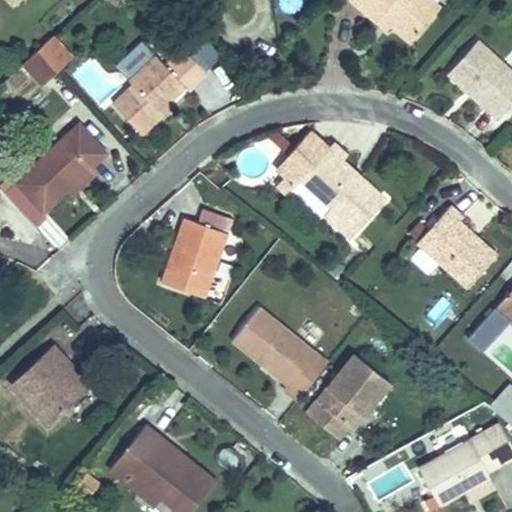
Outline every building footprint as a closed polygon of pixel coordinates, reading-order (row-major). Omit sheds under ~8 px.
[(13,0),(32,21),(55,0),(13,0)] [(365,0),(358,9),(387,34),(393,27),(421,52),(452,17),(432,0),(365,0)] [(393,27),(387,34),(398,44),(403,37),(393,27)] [(71,43),(57,56),(75,75),(89,62),(71,43)] [(151,86),(130,105),(162,139),(182,121),(176,115),(188,105),(205,90),(210,95),(231,76),(205,48),(183,68),(173,58),(147,82),(151,86)] [(137,71),(147,82),(173,58),(164,48),(137,71)] [(511,70),(490,51),(459,86),(477,102),(483,96),(506,117),(499,123),(511,134),(511,70)] [(57,56),(43,68),(61,87),(75,75),(57,56)] [(483,96),(477,102),(499,123),(506,117),(483,96)] [(192,113),(188,105),(176,115),(182,121),(192,113)] [(33,185),(61,215),(84,194),(110,171),(127,155),(99,125),(33,185)] [(305,192),(309,187),(344,216),(337,224),(364,248),(397,210),(352,172),(359,163),(344,150),(339,156),(320,139),(286,175),(295,184),(305,192)] [(110,171),(84,194),(90,200),(115,177),(110,171)] [(295,184),(285,195),(294,203),(305,192),(295,184)] [(201,210),(197,224),(224,232),(228,219),(201,210)] [(464,216),(428,253),(479,302),(509,269),(475,237),(480,231),(464,216)] [(0,261),(1,262),(20,243),(0,222),(0,261)] [(174,297),(217,314),(242,246),(198,231),(193,246),(201,249),(191,277),(182,274),(174,297)] [(201,249),(193,246),(182,274),(191,277),(201,249)] [(310,413),(342,373),(277,317),(247,352),(303,399),(298,405),(310,413)] [(29,386),(67,430),(105,398),(77,366),(82,362),(71,350),(29,386)] [(109,394),(82,362),(77,366),(105,398),(109,394)] [(372,362),(326,421),(359,447),(366,437),(374,444),(413,394),(372,362)] [(192,511),(211,511),(233,489),(198,458),(192,466),(169,446),(176,438),(162,426),(125,469),(155,494),(162,486),(179,501),(192,511)] [(198,458),(176,438),(169,446),(192,466),(198,458)] [(511,453),(507,444),(435,483),(451,511),(477,511),(507,496),(504,491),(511,487),(511,453)] [(162,486),(155,494),(171,510),(179,501),(162,486)]
